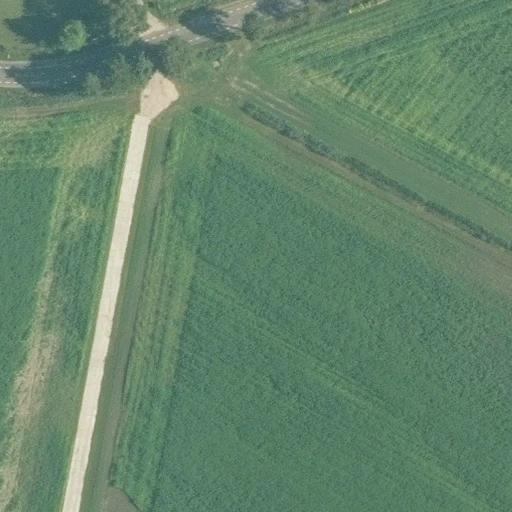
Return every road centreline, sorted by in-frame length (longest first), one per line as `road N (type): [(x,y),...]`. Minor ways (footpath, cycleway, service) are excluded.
road 1 (track): [(70,511),(152,47)]
road 2 (tertiary): [(281,0),(72,71),(0,76)]
